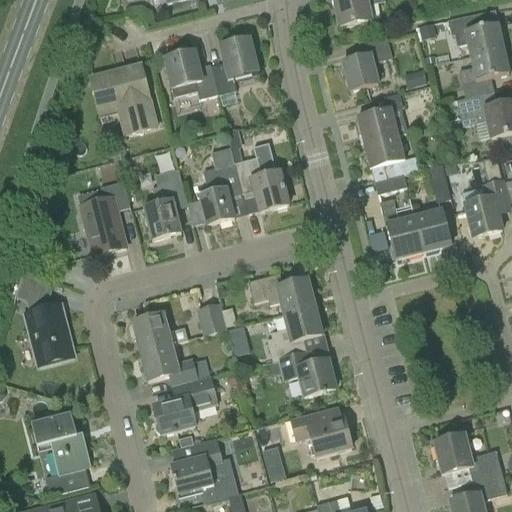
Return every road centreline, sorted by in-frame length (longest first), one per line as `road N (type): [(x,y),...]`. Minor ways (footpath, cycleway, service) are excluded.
road 1 (residential): [(333,229),(107,290),(94,301),(91,318),(141,511)]
road 2 (residential): [(407,511),(333,229)]
road 3 (residential): [(333,229),(292,64),(285,0)]
